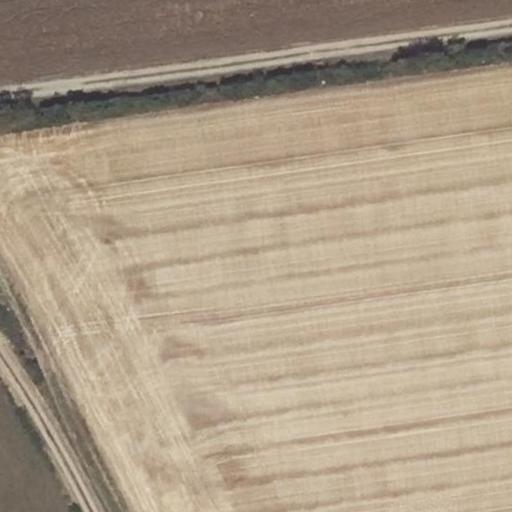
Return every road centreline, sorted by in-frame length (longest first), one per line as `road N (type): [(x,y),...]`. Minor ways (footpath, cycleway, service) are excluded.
road 1 (track): [(511,23),(0,91)]
road 2 (track): [(90,511),(0,348)]
